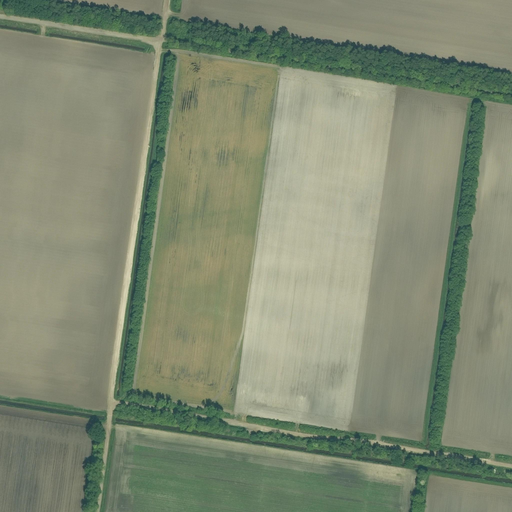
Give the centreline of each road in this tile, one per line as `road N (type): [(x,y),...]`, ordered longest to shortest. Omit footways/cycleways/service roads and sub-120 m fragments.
road 1 (track): [(511,94),(0,14)]
road 2 (track): [(99,511),(119,402),(511,464)]
road 3 (track): [(115,404),(168,0)]
